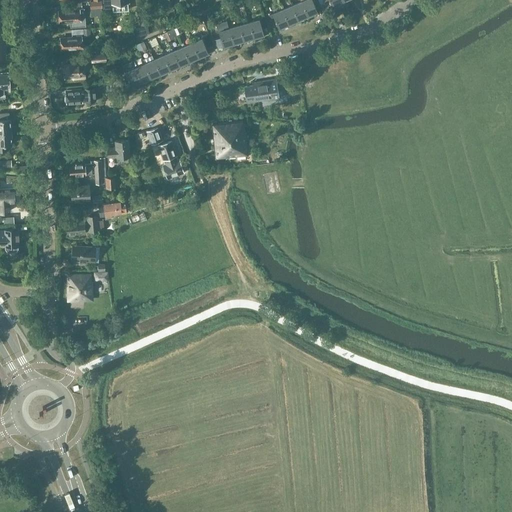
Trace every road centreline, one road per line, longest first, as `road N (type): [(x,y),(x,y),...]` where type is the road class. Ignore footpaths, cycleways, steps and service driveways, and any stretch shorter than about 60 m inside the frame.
road 1 (residential): [(41,123),(107,116),(212,71),(286,54),(409,0)]
road 2 (residential): [(49,293),(41,123)]
road 3 (residential): [(41,123),(31,0)]
